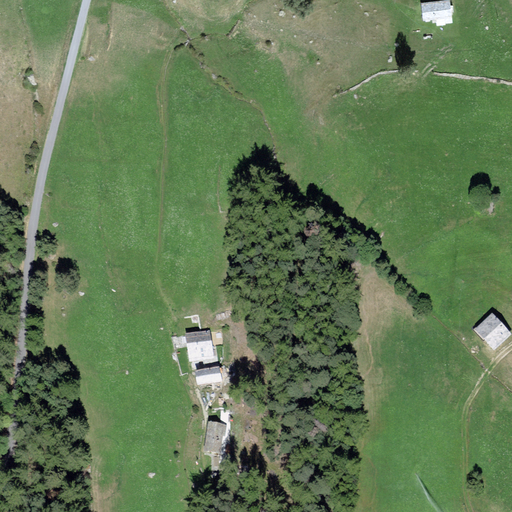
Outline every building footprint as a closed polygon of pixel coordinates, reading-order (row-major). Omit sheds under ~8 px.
[(452,3),(425,5),(427,22),(454,19),(452,3)] [(197,320),(187,321),(191,364),(212,361),(209,336),(199,337),(197,320)] [(511,338),(495,320),(479,335),(496,354),(511,338)] [(218,371),(197,376),(200,389),(221,384),(218,371)] [(225,429),(210,426),(206,454),(221,456),(225,429)]
